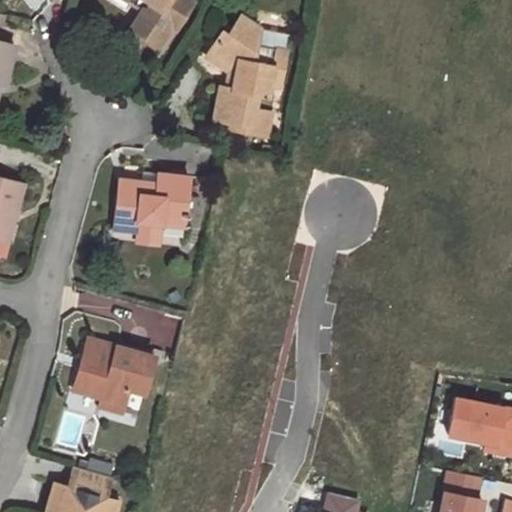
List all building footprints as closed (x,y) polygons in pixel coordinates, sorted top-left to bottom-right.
[(125,0),(142,11),(144,12),(150,0),(125,0)] [(174,30),(192,2),(188,0),(150,0),(144,12),(142,11),(130,29),(157,48),(159,45),(170,28),(174,30)] [(255,46),(259,31),(240,18),(227,35),(223,30),(209,51),(235,69),(231,90),(225,89),(219,88),(211,119),(228,123),(252,128),(251,134),(265,137),(273,99),(267,97),(257,95),(260,83),(269,85),(278,86),(285,52),(255,46)] [(162,48),(174,30),(170,28),(159,45),(162,48)] [(288,36),(259,31),(255,46),(285,52),(288,36)] [(15,47),(0,42),(0,85),(4,87),(15,47)] [(228,73),(225,89),(231,90),(235,69),(209,51),(205,57),(228,73)] [(267,97),(269,85),(260,83),(257,95),(267,97)] [(227,129),(251,134),(252,128),(228,123),(227,129)] [(155,183),(118,180),(112,228),(135,231),(137,221),(160,224),(183,227),(190,178),(157,174),(155,183)] [(10,213),(14,214),(22,185),(0,179),(0,241),(1,242),(10,213)] [(7,244),(14,214),(10,213),(1,242),(7,244)] [(160,224),(137,221),(135,231),(134,241),(158,244),(160,224)] [(153,359),(86,339),(80,360),(85,361),(82,369),(78,368),(71,389),(100,398),(98,405),(121,411),(127,389),(143,393),(153,359)] [(72,393),(70,403),(93,409),(95,399),(72,393)] [(446,433),(509,448),(511,435),(511,408),(454,396),(446,433)] [(112,478),(71,466),(65,485),(107,496),(112,478)] [(448,470),(438,511),(477,511),(480,499),(474,497),(479,477),(448,470)] [(107,496),(65,485),(53,481),(44,511),(113,511),(117,500),(107,496)]
